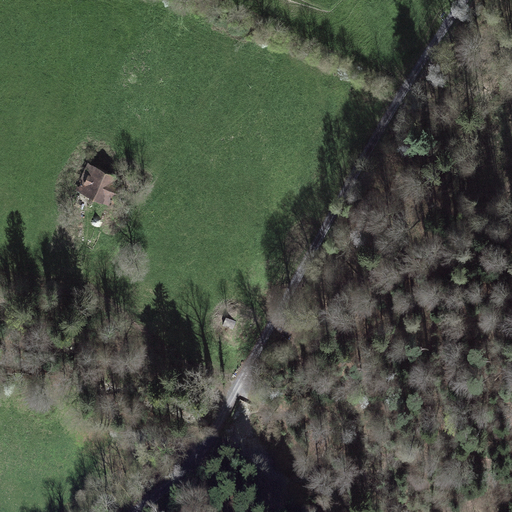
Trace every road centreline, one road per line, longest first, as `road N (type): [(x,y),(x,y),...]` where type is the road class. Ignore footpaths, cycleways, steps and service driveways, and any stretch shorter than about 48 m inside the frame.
road 1 (track): [(137,511),(215,425),(388,112),(466,0)]
road 2 (track): [(0,271),(139,309),(210,364),(244,377)]
